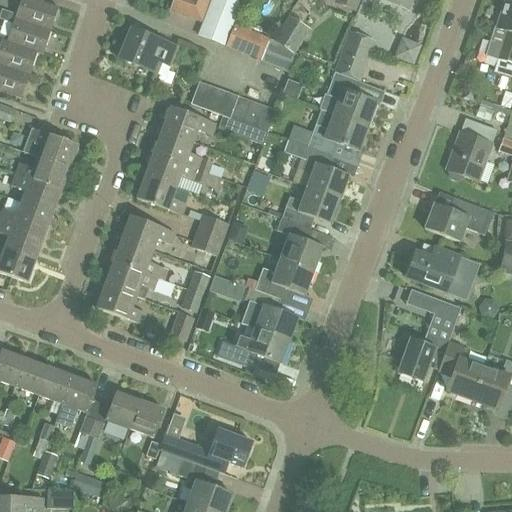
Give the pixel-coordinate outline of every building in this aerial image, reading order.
[(0,15),(51,32),(59,9),(32,0),(15,0),(21,2),(16,16),(2,12),(0,15)] [(172,0),(170,10),(202,22),(210,0),(172,0)] [(207,15),(198,36),(224,47),(240,3),(232,0),(213,0),(208,16),(207,15)] [(338,0),(337,3),(354,11),(358,0),(338,0)] [(380,0),(408,11),(412,0),(380,0)] [(511,77),(511,0),(506,0),(498,29),(507,32),(494,72),(511,77)] [(51,32),(0,15),(0,16),(0,20),(13,25),(9,39),(5,38),(0,36),(0,40),(4,42),(43,55),(51,32)] [(239,17),(236,24),(227,46),(254,58),(263,36),(251,31),(254,24),(239,17)] [(288,18),(273,42),(295,56),(310,32),(288,18)] [(169,68),(177,49),(130,31),(118,60),(156,75),(161,64),(169,68)] [(349,32),(335,72),(362,81),(376,42),(349,32)] [(0,66),(30,76),(37,54),(4,42),(5,38),(0,36),(0,66)] [(275,47),(268,44),(260,62),(268,66),(275,47)] [(0,92),(22,100),(30,76),(0,66),(0,92)] [(334,74),(321,112),(368,129),(377,104),(355,97),(360,83),(334,74)] [(238,98),(230,121),(267,135),(276,112),(238,98)] [(0,119),(11,123),(15,111),(0,105),(0,119)] [(162,131),(193,143),(197,132),(210,138),(215,126),(170,109),(162,131)] [(368,129),(321,112),(308,149),(332,158),(337,145),(359,153),(368,129)] [(267,135),(230,121),(222,118),(218,130),(263,146),(268,135),(267,135)] [(462,180),(464,177),(477,182),(496,134),(468,123),(463,135),(460,133),(446,171),(448,171),(449,175),(450,178),(452,180),(456,182),(460,181),(462,180)] [(38,159),(69,171),(77,147),(32,130),(23,154),(38,159)] [(225,171),(223,170),(212,166),(214,164),(202,159),(202,160),(188,155),(193,143),(162,131),(153,155),(221,180),(225,171)] [(499,152),(511,157),(511,142),(503,139),(499,152)] [(303,172),(311,175),(306,189),(341,202),(350,177),(333,171),(337,160),(332,158),(308,149),(288,142),(284,153),(306,162),(303,172)] [(206,184),(218,188),(221,180),(153,155),(145,177),(176,189),(180,177),(193,183),(193,182),(205,187),(206,184)] [(69,171),(38,159),(34,170),(20,165),(15,176),(60,193),(69,171)] [(21,204),(52,216),(60,193),(15,176),(11,187),(25,192),(21,204)] [(176,189),(145,177),(136,201),(181,217),(185,206),(171,200),(176,189)] [(282,221),(311,231),(315,220),(332,226),(341,202),(306,189),(297,213),(287,209),(282,221)] [(484,236),(492,214),(455,200),(451,212),(434,205),(424,230),(459,243),(465,229),(484,236)] [(0,218),(0,222),(43,239),(52,216),(21,204),(17,215),(3,210),(0,218)] [(229,226),(203,216),(197,233),(223,243),(229,226)] [(156,241),(170,246),(175,234),(130,217),(121,240),(121,241),(152,252),(156,241)] [(279,260),(315,273),(324,249),(308,243),(312,232),(311,231),(282,221),(281,221),(277,233),(288,237),(279,260)] [(4,249),(35,261),(43,239),(0,222),(0,234),(8,238),(4,249)] [(223,243),(197,233),(191,249),(218,259),(222,246),(223,243)] [(162,269),(148,264),(152,252),(121,241),(113,263),(157,279),(158,279),(165,282),(165,281),(169,271),(162,269)] [(511,242),(506,242),(499,274),(511,276),(511,242)] [(0,274),(26,285),(35,261),(4,249),(0,259),(0,274)] [(451,280),(463,284),(471,262),(437,250),(433,261),(415,254),(405,279),(445,294),(451,280)] [(315,273),(279,260),(275,274),(263,270),(255,291),(280,301),(286,303),(290,292),(306,298),(315,273)] [(165,295),(169,284),(157,280),(157,279),(113,263),(105,285),(144,300),(148,289),(165,295)] [(194,273),(188,291),(204,297),(210,278),(194,273)] [(144,300),(105,285),(96,309),(140,325),(145,313),(131,308),(135,298),(144,301),(144,300)] [(249,303),(242,325),(255,329),(255,330),(290,342),(298,320),(275,312),(280,301),(255,291),(249,289),(244,301),(249,303)] [(204,297),(188,291),(181,310),(197,315),(204,297)] [(456,322),(460,309),(433,300),(429,312),(456,322)] [(186,344),(195,320),(178,314),(169,337),(186,344)] [(223,344),(218,356),(255,369),(259,358),(281,366),(290,342),(255,330),(250,342),(240,338),(236,349),(223,344)] [(440,363),(448,344),(425,336),(422,344),(409,339),(396,374),(422,384),(431,360),(440,363)] [(471,401),(483,368),(468,362),(471,352),(448,344),(440,363),(437,372),(451,377),(446,392),(471,401)] [(0,383),(15,389),(25,361),(0,352),(0,383)] [(189,369),(210,375),(213,365),(192,359),(189,369)] [(48,369),(25,361),(15,389),(38,397),(48,369)] [(502,374),(483,368),(471,401),(496,411),(501,396),(511,399),(511,363),(506,361),(502,374)] [(56,424),(72,378),(48,369),(38,397),(60,405),(53,423),(56,424)] [(72,378),(56,424),(68,429),(75,410),(87,415),(97,387),(72,378)] [(129,430),(139,402),(115,393),(105,421),(129,430)] [(184,399),(181,410),(195,414),(199,403),(184,399)] [(139,402),(129,430),(154,439),(164,411),(139,402)] [(11,429),(16,414),(7,411),(1,425),(11,429)] [(80,433),(90,436),(95,422),(85,418),(80,433)] [(105,425),(95,422),(90,436),(99,440),(105,425)] [(55,428),(45,424),(39,442),(48,444),(55,428)] [(216,431),(208,453),(167,438),(162,453),(178,459),(178,457),(207,468),(224,474),(228,464),(242,469),(252,443),(216,431)] [(99,440),(90,436),(85,450),(94,453),(99,440)] [(45,453),(46,452),(48,444),(39,442),(36,452),(45,455),(45,453)] [(160,447),(152,443),(147,457),(155,463),(160,447)] [(56,457),(45,453),(45,455),(37,476),(48,480),(56,457)] [(187,488),(192,490),(187,505),(206,511),(226,511),(232,496),(201,485),(207,468),(178,457),(178,459),(173,472),(177,474),(176,475),(190,480),(187,488)] [(75,493),(47,492),(47,511),(75,511),(75,493)] [(33,511),(33,510),(42,511),(42,498),(0,497),(0,511),(33,511)]
